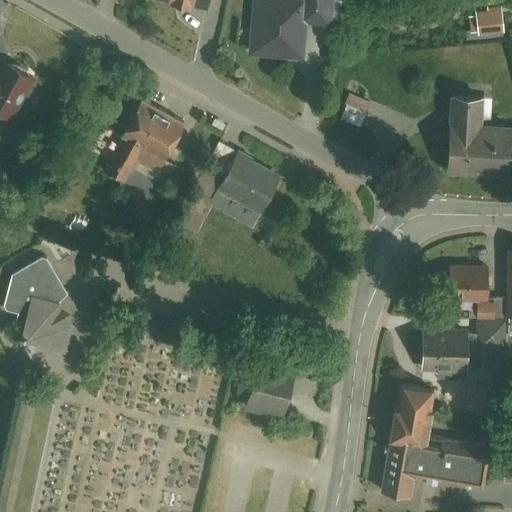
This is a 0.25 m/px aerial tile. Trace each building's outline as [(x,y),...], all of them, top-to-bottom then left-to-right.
[(255,0),(250,48),(302,54),(306,17),(330,19),(332,0),(255,0)] [(0,109),(9,114),(33,71),(5,54),(0,61),(0,109)] [(478,88),(444,89),(445,165),(469,165),(470,172),(508,172),(508,158),(501,158),(500,143),(508,143),(507,121),(479,121),(478,88)] [(352,93),(340,121),(362,131),(375,103),(352,93)] [(191,124),(133,97),(100,167),(127,179),(141,150),(173,164),(191,124)] [(225,173),(206,163),(180,216),(202,226),(219,193),(258,213),(277,174),(235,153),(225,173)] [(511,326),(511,244),(505,244),(504,293),(479,292),(478,344),(504,345),(505,326),(511,326)] [(33,342),(61,333),(78,315),(70,297),(46,257),(11,274),(6,286),(0,310),(27,316),(21,338),(33,342)] [(474,258),(437,257),(437,288),(474,288),(474,258)] [(468,324),(425,323),(425,352),(438,352),(438,377),(467,378),(468,324)] [(244,402),(282,412),(294,361),(257,350),(244,402)] [(432,390),(396,385),(380,486),(412,491),(415,471),(477,481),(483,442),(425,433),(432,390)]
